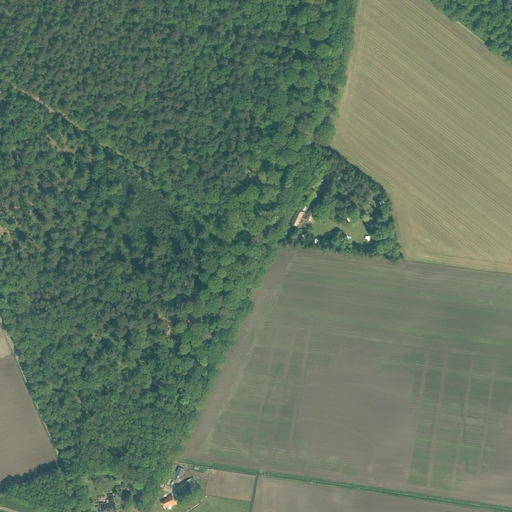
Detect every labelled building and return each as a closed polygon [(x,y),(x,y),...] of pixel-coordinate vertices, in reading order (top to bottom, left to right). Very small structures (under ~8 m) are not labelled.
[(318,207),(312,203),(306,214),(304,218),(311,221),(318,207)] [(304,212),(296,209),(293,215),(295,216),(291,225),(297,228),(304,212)] [(192,482),(190,479),(185,481),(190,489),(197,486),(194,481),(192,482)] [(113,503),(113,495),(109,496),(109,503),(101,504),(101,511),(115,510),(115,502),(113,503)] [(176,504),(171,495),(167,498),(167,499),(161,502),(164,509),(170,506),(170,507),(176,504)]
